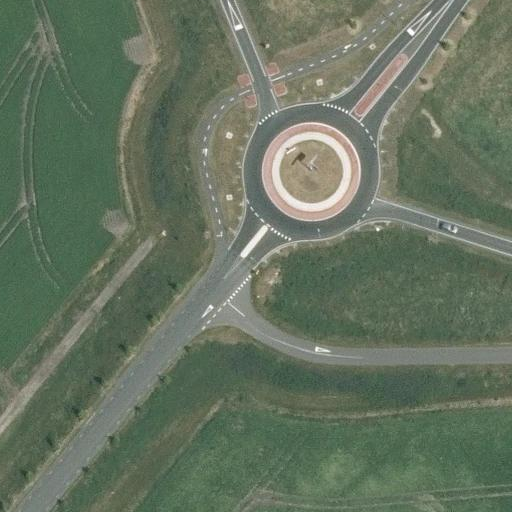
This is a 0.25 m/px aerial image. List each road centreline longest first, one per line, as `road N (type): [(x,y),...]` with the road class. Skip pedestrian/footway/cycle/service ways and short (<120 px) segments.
road 1 (unclassified): [(511,357),(307,354),(212,291)]
road 2 (tertiary): [(30,511),(212,291)]
road 3 (trunk): [(354,207),(390,209),(511,250)]
road 4 (secondary): [(359,140),(413,66),(441,9)]
road 5 (secondary): [(441,9),(331,116)]
road 6 (trunk): [(227,0),(269,127)]
